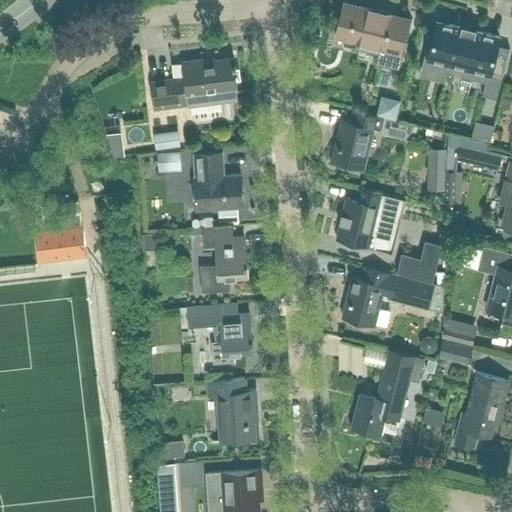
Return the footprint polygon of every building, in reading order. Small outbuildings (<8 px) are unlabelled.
[(409,17),(343,1),(334,36),(380,47),(377,60),(397,65),(409,17)] [(436,19),(427,55),(486,70),(481,93),(496,96),(508,46),(497,43),(499,35),(436,19)] [(154,109),(209,102),(238,98),(237,88),(238,88),(234,57),(205,61),(204,58),(183,61),(185,78),(170,80),(170,78),(150,80),(154,109)] [(413,132),(419,134),(421,126),(415,124),(410,123),(354,109),(351,121),(341,119),(331,160),(362,167),(372,128),(380,130),(385,134),(398,137),(406,136),(407,136),(412,137),(413,132)] [(121,131),(105,132),(112,152),(113,155),(118,155),(123,154),(121,131)] [(486,149),(487,142),(452,133),(453,155),(498,168),(501,153),(486,149)] [(156,152),(181,150),(180,135),(154,136),(156,152)] [(236,205),(243,204),(240,172),(220,174),(219,164),(222,164),(221,150),(193,152),(195,176),(194,176),(196,208),(220,206),(220,204),(236,202),(236,205)] [(158,155),(159,175),(182,174),(181,154),(158,155)] [(511,161),(510,161),(500,200),(511,203),(510,209),(506,208),(502,222),(506,223),(505,227),(511,228),(511,161)] [(427,183),(427,188),(443,188),(443,183),(444,164),(427,164),(427,183)] [(61,175),(48,180),(51,189),(65,185),(61,175)] [(338,228),(335,238),(345,240),(345,239),(360,243),(359,244),(381,249),(384,250),(392,214),(399,216),(403,200),(404,200),(405,198),(359,186),(356,198),(347,196),(342,212),(340,211),(338,221),(340,222),(339,228),(338,228)] [(35,216),(37,229),(37,230),(36,230),(40,259),(86,254),(82,224),(81,224),(79,211),(35,216)] [(230,289),(229,278),(247,277),(244,231),(232,232),(232,226),(202,228),(204,244),(215,244),(216,263),(199,264),(201,291),(230,289)] [(432,281),(441,243),(424,239),(420,257),(402,252),(397,273),(432,281)] [(511,252),(482,245),(477,266),(497,271),(487,309),(511,314),(511,252)] [(387,298),(442,311),(443,285),(432,281),(397,273),(365,265),(362,277),(352,275),(342,316),(373,323),(381,292),(388,294),(387,298)] [(236,302),(186,306),(187,322),(213,321),(215,340),(211,341),(212,360),(213,366),(235,364),(234,358),(234,354),(253,353),(250,315),(237,315),(236,302)] [(441,337),(472,345),(472,344),(471,344),(474,332),(445,324),(441,337)] [(418,379),(424,357),(388,347),(376,394),(360,390),(351,425),(381,433),(386,415),(400,418),(410,377),(418,379)] [(508,379),(477,371),(467,411),(460,409),(452,442),(475,447),(479,432),(494,436),(508,379)] [(243,377),(207,380),(208,396),(217,395),(220,439),(254,437),(252,409),(256,409),(254,389),(244,389),(243,377)] [(423,412),(418,458),(437,460),(442,414),(423,412)] [(184,461),(184,445),(160,445),(160,461),(184,461)] [(415,459),(414,468),(431,470),(432,461),(415,459)] [(261,489),(259,468),(206,472),(208,511),(259,511),(257,489),(261,489)] [(161,486),(157,486),(159,511),(176,511),(175,485),(161,486)]
